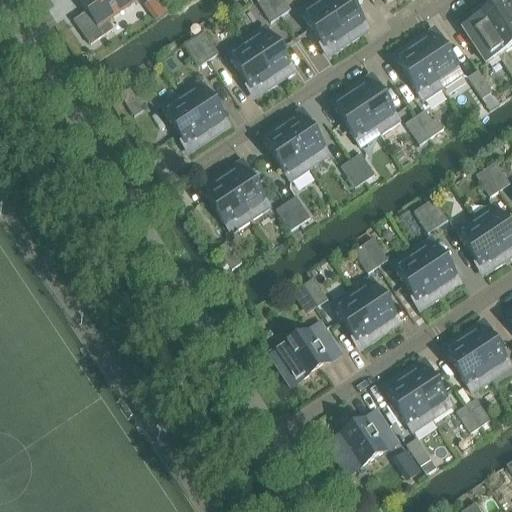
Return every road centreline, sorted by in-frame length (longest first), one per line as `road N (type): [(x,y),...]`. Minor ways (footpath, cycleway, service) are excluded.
road 1 (residential): [(446,0),(134,210)]
road 2 (residential): [(275,435),(511,291)]
road 3 (unclassified): [(275,435),(134,210)]
road 4 (unclassified): [(134,210),(0,0)]
